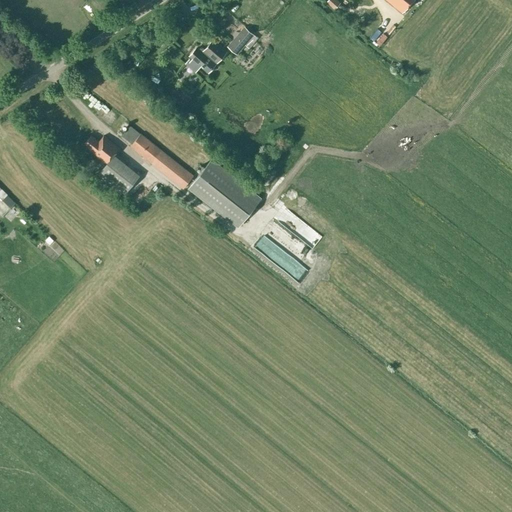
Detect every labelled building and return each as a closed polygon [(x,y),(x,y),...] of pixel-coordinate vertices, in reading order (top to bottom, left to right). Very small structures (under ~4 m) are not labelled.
[(328,0),(327,2),(335,9),(341,3),(337,0),(328,0)] [(387,0),(402,12),(412,0),(387,0)] [(245,45),(249,48),(258,38),(244,27),(227,46),(237,55),(245,45)] [(158,46),(166,40),(163,36),(155,42),(158,46)] [(197,68),(199,65),(208,72),(226,51),(212,40),(204,49),(203,48),(200,48),(198,50),(196,48),(190,55),(193,58),(189,62),(197,68)] [(169,95),(183,107),(188,100),(173,89),(169,95)] [(98,112),(104,105),(95,97),(89,104),(98,112)] [(112,110),(106,119),(112,123),(118,114),(112,110)] [(130,126),(122,136),(132,143),(130,146),(183,188),(193,175),(140,133),(130,126)] [(122,173),(128,166),(131,163),(118,152),(119,150),(118,149),(119,148),(103,135),(99,141),(91,134),(84,143),(94,152),(106,162),(107,162),(101,170),(98,168),(93,174),(120,196),(132,181),(122,173)] [(189,187),(237,226),(259,198),(211,160),(189,187)] [(0,199),(9,208),(15,203),(0,187),(0,199)] [(299,258),(308,246),(275,220),(266,231),(299,258)] [(50,233),(44,238),(48,243),(54,239),(50,233)] [(283,251),(262,233),(252,244),(272,263),(283,251)] [(282,269),(288,273),(297,261),(291,257),(282,269)]
